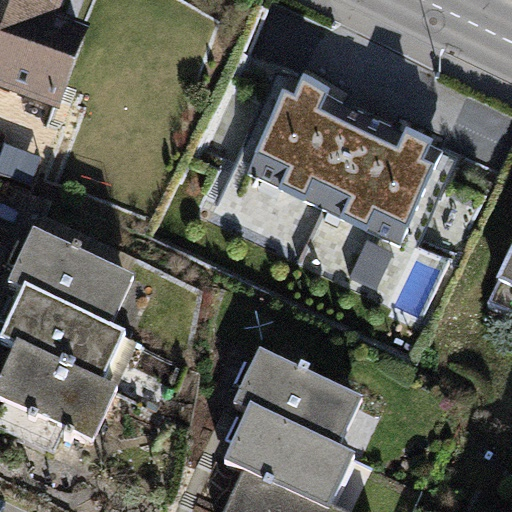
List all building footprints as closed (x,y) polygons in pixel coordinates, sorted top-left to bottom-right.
[(0,0),(0,85),(57,108),(87,36),(57,26),(66,0),(0,0)] [(280,78),(235,171),(403,251),(448,157),(280,78)] [(0,342),(12,350),(0,378),(0,404),(94,447),(115,390),(101,384),(123,338),(111,332),(135,282),(30,232),(5,285),(20,294),(0,336),(0,342)] [(511,246),(486,305),(511,316),(511,246)] [(246,474),(227,511),(332,511),(329,510),(353,459),(339,451),(362,403),(256,354),(232,409),(248,417),(227,465),(246,474)]
